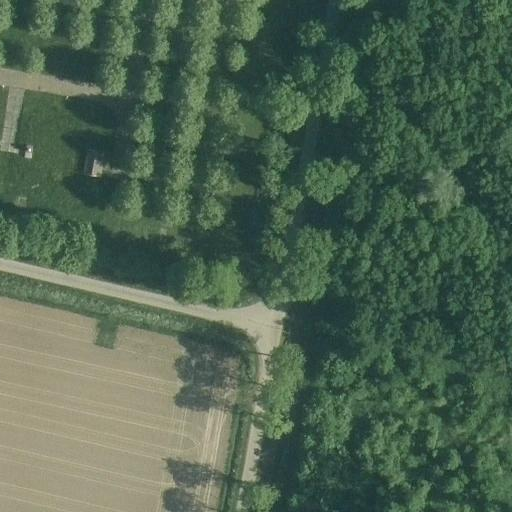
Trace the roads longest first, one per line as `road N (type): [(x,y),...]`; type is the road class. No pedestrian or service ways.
road 1 (unclassified): [(287,329),(335,0)]
road 2 (unclassified): [(287,329),(0,269)]
road 3 (unclassified): [(260,511),(287,329)]
road 4 (track): [(324,336),(292,511)]
